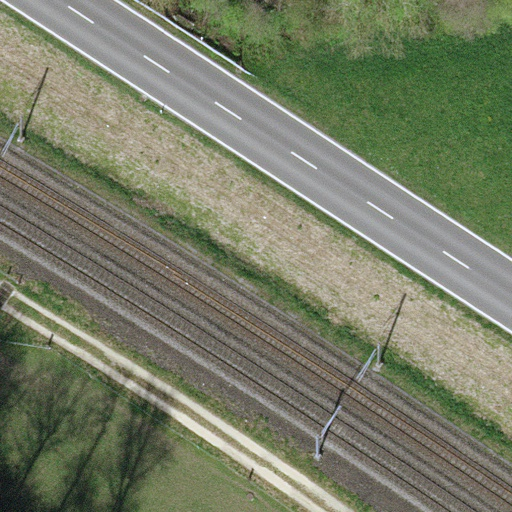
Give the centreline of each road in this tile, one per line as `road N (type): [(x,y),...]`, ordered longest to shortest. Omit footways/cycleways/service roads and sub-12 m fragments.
road 1 (primary): [(57,0),(511,296)]
road 2 (track): [(0,296),(335,511)]
